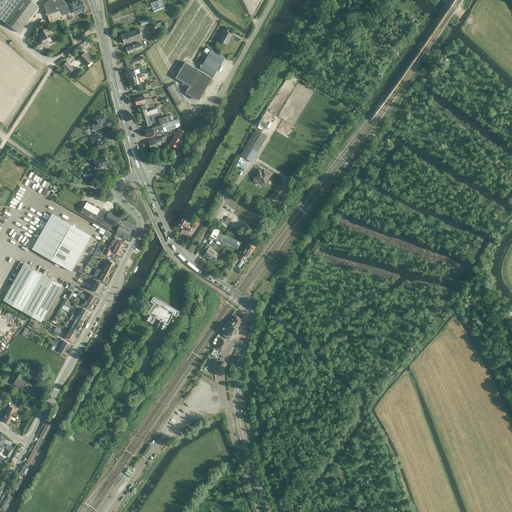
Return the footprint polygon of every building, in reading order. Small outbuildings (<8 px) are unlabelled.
[(0,0),(0,18),(5,22),(21,0),(0,0)] [(21,0),(5,22),(6,23),(19,33),(39,6),(30,0),(21,0)] [(48,0),(44,5),(50,24),(65,19),(63,15),(70,12),(67,3),(66,3),(63,0),(48,0)] [(76,0),(75,0),(69,2),(72,12),(75,11),(76,13),(81,12),(81,9),(85,8),(83,2),(78,4),(76,0)] [(162,0),(156,0),(150,2),(154,12),(165,8),(162,0)] [(149,17),(140,21),(142,25),(151,21),(149,17)] [(38,24),(44,28),(48,23),(42,19),(38,24)] [(153,31),(165,27),(163,21),(157,23),(151,25),(153,31)] [(41,41),(36,44),(38,49),(44,46),(44,47),(49,44),(49,42),(52,41),(49,35),(51,33),(48,27),(39,32),(42,37),(40,38),(41,41)] [(230,38),(232,34),(229,32),(230,30),(225,27),(223,31),(224,32),(219,40),(226,44),(230,38)] [(139,29),(122,35),(125,43),(142,37),(139,29)] [(128,53),(143,48),(141,43),(126,48),(128,53)] [(185,61),(175,77),(190,85),(187,91),(200,99),(213,76),(225,57),(212,49),(199,70),(185,61)] [(87,65),(93,60),(85,52),(79,58),(80,58),(78,59),(80,61),(81,60),(87,65)] [(67,61),(63,65),(70,73),(74,69),(67,61)] [(127,72),(129,78),(141,75),(140,72),(139,69),(135,70),(133,65),(129,67),(130,71),(127,72)] [(141,75),(129,78),(131,86),(135,84),(137,90),(142,88),(141,82),(138,83),(137,79),(142,77),(141,75)] [(152,98),(144,99),(143,96),(135,99),(137,105),(145,102),(146,102),(147,104),(153,102),(158,100),(157,98),(152,99),(152,98)] [(139,111),(147,109),(146,108),(157,105),(156,101),(153,102),(147,104),(138,107),(139,111)] [(147,109),(139,111),(141,117),(157,112),(156,108),(147,111),(147,109)] [(157,112),(141,117),(142,121),(150,119),(149,116),(151,116),(152,118),(155,117),(154,116),(158,115),(157,112)] [(102,122),(105,121),(103,114),(96,116),(97,120),(95,120),(96,124),(92,125),(93,130),(103,127),(102,122)] [(142,121),(144,126),(144,127),(151,125),(151,123),(156,122),(155,117),(152,118),(152,120),(150,121),(150,119),(142,121)] [(259,122),(270,128),(272,123),(270,121),(268,124),(263,121),(264,118),(262,117),(259,122)] [(167,130),(181,126),(178,119),(162,124),(162,125),(146,130),(148,138),(168,131),(167,130)] [(178,148),(187,132),(179,128),(176,132),(174,131),(173,133),(175,135),(170,143),(178,148)] [(256,129),(240,155),(251,162),(266,136),(256,129)] [(99,148),(106,146),(104,139),(101,140),(100,135),(90,138),(91,143),(95,141),(96,145),(98,144),(99,148)] [(156,142),(164,140),(163,137),(148,141),(151,148),(157,146),(156,142)] [(102,165),(106,164),(104,157),(96,159),(97,163),(95,164),(96,167),(92,168),(93,173),(104,170),(102,165)] [(259,170),(254,177),(265,184),(271,174),(263,170),(263,171),(261,171),(259,170)] [(269,198),(275,202),(284,190),(278,186),(269,198)] [(93,220),(99,209),(86,201),(80,212),(93,220)] [(108,211),(99,209),(93,220),(115,232),(117,228),(115,227),(117,223),(121,215),(119,214),(118,216),(108,211)] [(197,226),(200,220),(201,218),(200,218),(202,214),(195,210),(192,215),(194,216),(191,222),(197,226)] [(52,214),(32,249),(71,271),(91,236),(52,214)] [(228,224),(232,218),(227,216),(224,222),(228,224)] [(182,228),(183,228),(189,231),(191,227),(186,224),(188,220),(187,220),(187,219),(185,218),(185,219),(183,218),(179,226),(182,228)] [(117,228),(115,232),(126,239),(131,230),(117,223),(115,227),(117,228)] [(236,250),(240,243),(213,230),(210,237),(236,250)] [(121,251),(125,243),(122,241),(120,243),(119,243),(119,244),(116,243),(117,239),(116,239),(115,240),(113,239),(110,244),(112,245),(112,246),(121,251)] [(253,248),(252,248),(255,243),(251,241),(239,259),(242,261),(245,256),(246,257),(253,248)] [(214,261),(219,253),(210,247),(211,246),(208,243),(203,250),(206,252),(204,255),(208,257),(214,261)] [(119,255),(121,251),(112,246),(110,245),(105,254),(109,256),(111,251),(119,255)] [(96,249),(94,252),(103,257),(105,254),(101,252),(96,249)] [(109,260),(102,272),(108,275),(114,263),(109,260)] [(3,300),(41,322),(62,285),(24,263),(3,300)] [(105,281),(108,275),(102,272),(97,269),(93,276),(99,279),(100,278),(105,281)] [(91,290),(98,293),(103,285),(96,281),(91,290)] [(96,297),(95,297),(90,294),(88,297),(82,293),(82,294),(78,292),(76,294),(84,299),(92,303),(96,297)] [(174,314),(176,316),(179,311),(154,297),(151,302),(154,303),(145,319),(152,323),(155,317),(161,321),(158,326),(165,330),(174,314)] [(90,308),(92,303),(84,299),(82,303),(90,308)] [(88,311),(81,307),(75,304),(74,306),(79,308),(78,311),(86,316),(88,311)] [(83,320),(86,316),(78,311),(77,311),(76,313),(78,314),(77,317),(83,320)] [(72,314),(70,319),(81,325),(83,320),(77,317),(74,315),(72,314)] [(230,322),(228,326),(223,333),(230,338),(233,334),(235,336),(238,330),(236,329),(242,320),(237,317),(232,324),(230,322)] [(70,322),(69,325),(78,330),(81,325),(70,319),(68,321),(70,322)] [(75,335),(78,330),(69,325),(67,324),(65,326),(69,328),(68,330),(68,331),(75,335)] [(59,335),(62,330),(56,327),(53,332),(59,335)] [(73,339),(75,335),(68,331),(68,330),(67,330),(64,334),(73,339)] [(58,339),(56,342),(67,349),(70,344),(63,340),(62,342),(58,339)] [(223,339),(218,347),(222,350),(227,342),(223,339)] [(67,349),(56,342),(54,345),(57,346),(54,351),(62,355),(64,353),(67,349)] [(13,384),(17,386),(31,394),(35,387),(17,377),(13,384)] [(15,421),(19,414),(17,413),(19,411),(14,408),(15,407),(9,404),(1,420),(7,423),(10,418),(15,421)] [(37,434),(44,438),(52,423),(45,419),(37,434)] [(65,436),(70,440),(73,436),(68,432),(65,436)] [(44,439),(37,435),(30,447),(37,452),(44,439)] [(22,460),(31,465),(38,453),(30,448),(22,460)] [(15,473),(22,477),(28,465),(22,462),(15,473)] [(7,487),(14,492),(22,478),(15,474),(7,487)] [(0,500),(0,507),(5,510),(12,497),(4,493),(0,500)]
